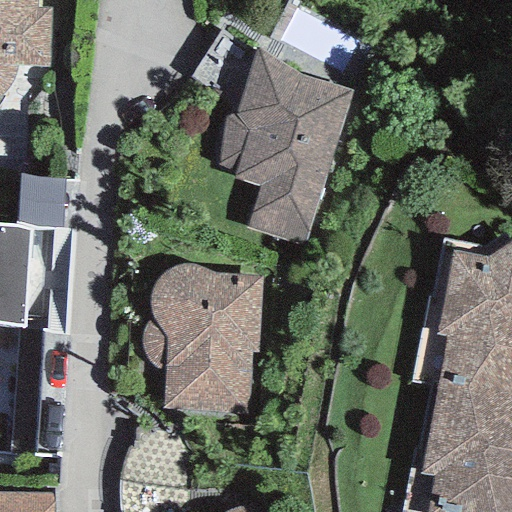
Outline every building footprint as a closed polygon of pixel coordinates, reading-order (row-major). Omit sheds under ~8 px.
[(17,64),(48,68),(51,8),(37,7),(37,0),(0,0),(0,95),(1,95),(10,85),(16,74),(17,64)] [(246,227),(303,249),(353,91),(299,73),(258,48),(233,114),(224,117),(216,164),(235,170),(232,176),(260,185),(246,227)] [(21,176),(17,223),(60,226),(64,179),(21,176)] [(26,228),(0,226),(0,324),(20,325),(26,228)] [(426,511),(511,511),(511,399),(509,395),(511,392),(511,239),(484,255),(451,250),(435,335),(446,335),(419,474),(433,475),(426,511)] [(163,370),(163,409),(222,413),(230,413),(238,411),(243,408),(246,404),(248,395),(251,353),(257,352),(261,277),(216,273),(205,270),(196,267),(191,264),(183,263),(174,266),(168,269),(162,274),(155,283),(152,290),(150,298),(149,305),(150,311),(151,315),(151,320),(147,323),(143,329),(142,336),(141,343),(142,350),(144,356),(148,363),(152,368),(158,370),(163,370)] [(0,511),(51,511),(51,493),(0,492),(0,511)] [(251,511),(249,503),(240,505),(229,508),(220,511),(251,511)]
